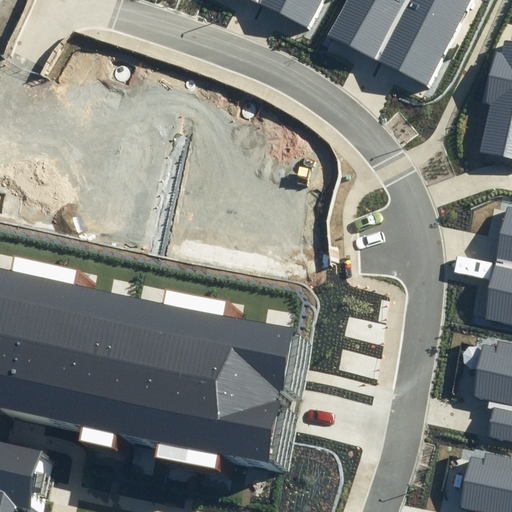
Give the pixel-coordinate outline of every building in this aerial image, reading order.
[(262,0),(260,5),(311,29),(324,0),(262,0)] [(349,0),(331,39),(383,63),(412,0),(349,0)] [(412,0),(383,63),(434,87),(476,0),(412,0)] [(511,41),(505,40),(502,53),(497,52),(486,103),(490,104),(480,150),(511,157),(511,41)] [(511,266),(511,208),(507,207),(496,263),(511,266)] [(511,324),(511,266),(496,263),(485,319),(511,324)] [(300,330),(0,266),(0,409),(271,467),(300,330)] [(493,400),(486,438),(511,442),(511,340),(499,339),(498,345),(484,343),(474,396),(493,400)] [(0,511),(42,511),(56,450),(0,438),(0,511)] [(475,511),(511,511),(511,456),(485,452),(484,459),(470,456),(460,509),(475,511)]
